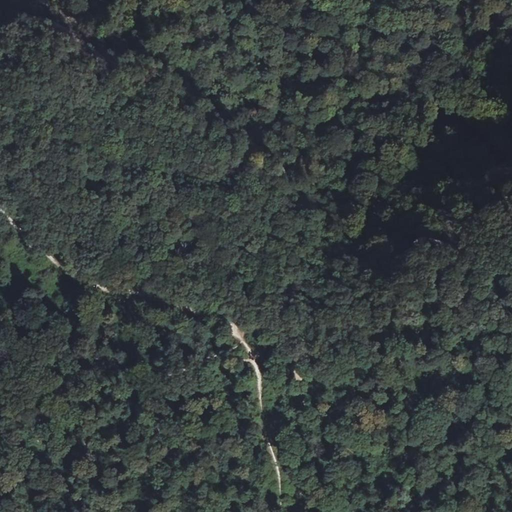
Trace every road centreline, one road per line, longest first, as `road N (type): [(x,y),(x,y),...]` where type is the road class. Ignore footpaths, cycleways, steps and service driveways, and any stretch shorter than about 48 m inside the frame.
road 1 (track): [(0,213),(89,282),(233,329)]
road 2 (track): [(249,345),(263,375),(280,511)]
